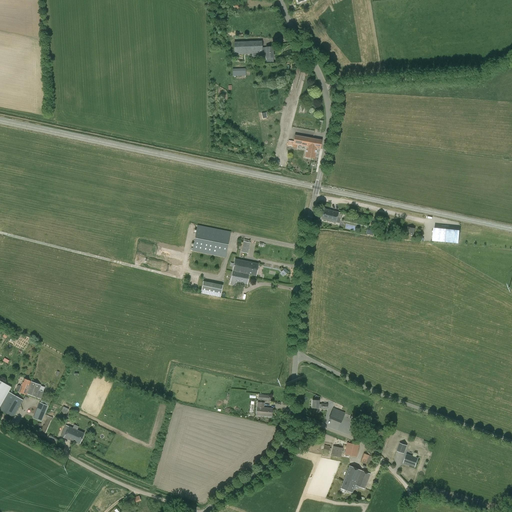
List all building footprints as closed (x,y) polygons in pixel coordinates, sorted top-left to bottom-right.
[(262,52),(262,48),(262,41),(234,42),(234,55),(262,54),(262,52)] [(273,62),(273,58),(273,47),(262,48),(262,52),(266,52),(266,58),(267,58),(267,60),(269,62),(273,62)] [(320,149),(322,140),(295,135),(293,147),(297,148),(297,145),(307,147),(307,146),(317,148),(320,149)] [(307,146),(307,147),(305,157),(315,159),(317,148),(307,146)] [(342,213),(338,212),(323,208),(320,219),(339,224),(342,213)] [(226,258),(231,232),(197,225),(192,251),(226,258)] [(459,232),(434,230),(432,241),(458,243),(459,232)] [(250,242),(247,242),(243,241),(241,252),(247,253),(250,242)] [(235,260),(231,281),(247,284),(249,275),(256,276),(258,264),(235,260)] [(223,285),(213,283),(210,295),(220,297),(223,285)] [(20,392),(27,395),(31,382),(25,379),(22,387),(20,386),(18,387),(17,391),(20,392)] [(0,410),(13,418),(21,404),(6,396),(11,387),(0,380),(0,410)] [(39,390),(41,385),(31,382),(27,395),(27,394),(41,399),(44,392),(39,390)] [(321,404),(319,404),(319,401),(312,400),(312,408),(318,408),(321,408),(321,409),(327,410),(327,404),(321,404)] [(35,419),(43,422),(50,407),(41,403),(35,419)] [(271,417),(272,409),(264,408),(264,403),(258,403),(256,415),(271,417)] [(333,408),(329,418),(341,422),(345,413),(333,408)] [(52,421),(53,418),(47,416),(46,418),(47,419),(44,426),(43,425),(41,431),(45,433),(51,421),(52,421)] [(80,444),(84,434),(69,427),(64,438),(80,444)] [(384,439),(384,431),(374,430),(373,438),(384,439)] [(58,445),(60,440),(50,435),(48,439),(58,445)] [(356,457),(359,445),(347,443),(346,449),(343,449),(341,457),(349,458),(350,456),(356,457)] [(397,451),(401,452),(404,453),(406,445),(400,443),(397,451)] [(341,458),(343,448),(333,446),(331,456),(341,458)] [(366,465),(367,464),(370,465),(373,457),(364,454),(360,462),(366,465)] [(406,454),(403,463),(415,467),(418,458),(406,454)] [(364,489),(370,474),(350,466),(341,488),(352,493),(355,485),(364,489)] [(131,505),(141,501),(139,496),(129,499),(131,505)]
